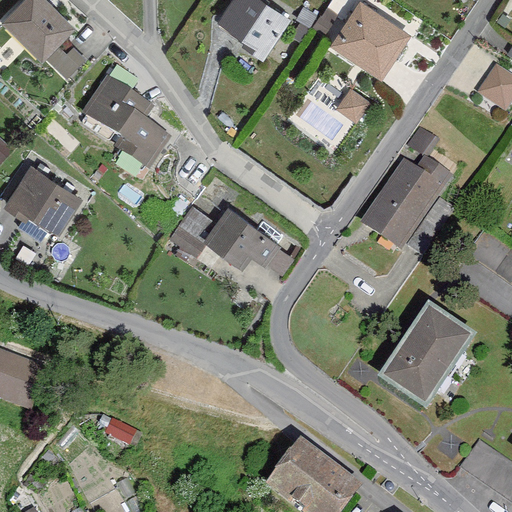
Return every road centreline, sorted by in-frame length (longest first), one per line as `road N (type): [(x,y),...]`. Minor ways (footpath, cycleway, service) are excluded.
road 1 (residential): [(0,278),(51,301),(209,346),(408,478)]
road 2 (residential): [(88,0),(157,65),(217,152),(329,231)]
road 3 (residential): [(329,231),(285,303),(279,342),(290,371),(390,446),(408,478)]
road 4 (residential): [(491,0),(329,231)]
